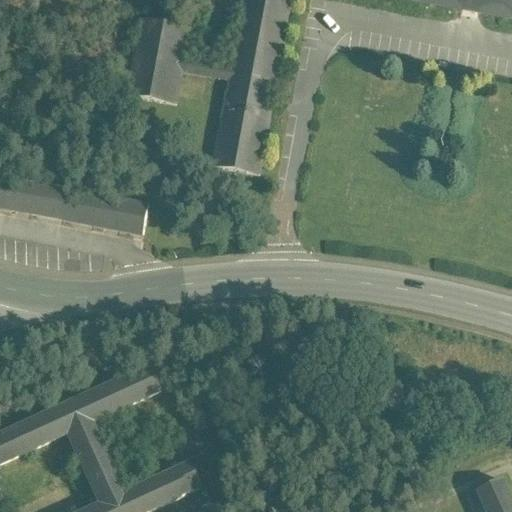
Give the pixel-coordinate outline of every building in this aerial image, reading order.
[(292,0),(244,0),(231,71),(184,62),(190,31),(141,21),(127,98),(176,107),(182,73),(229,82),(213,169),(259,178),(292,0)] [(511,0),(404,0),(511,20),(511,0)] [(149,208),(0,179),(0,209),(144,237),(149,208)] [(80,400),(50,414),(51,415),(0,437),(0,467),(64,438),(86,486),(97,509),(89,511),(155,511),(202,491),(190,466),(121,497),(89,427),(158,395),(147,371),(80,401),(80,400)] [(511,511),(511,501),(504,483),(479,495),(486,511),(511,511)]
